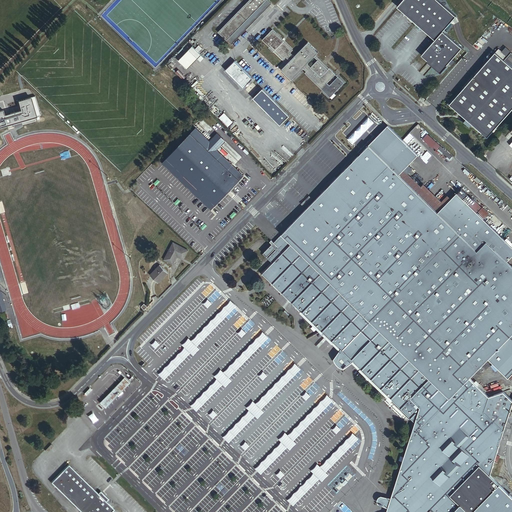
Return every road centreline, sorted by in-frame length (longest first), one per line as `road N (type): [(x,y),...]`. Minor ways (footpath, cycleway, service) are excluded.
road 1 (unclassified): [(380,86),(73,393),(47,405),(27,402),(0,366)]
road 2 (residential): [(511,194),(403,97),(380,86)]
road 3 (secondary): [(39,511),(0,391)]
